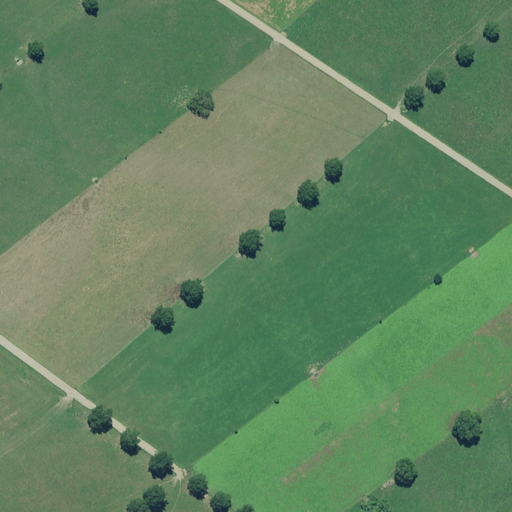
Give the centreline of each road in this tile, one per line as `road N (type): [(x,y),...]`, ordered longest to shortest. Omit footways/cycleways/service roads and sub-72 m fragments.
road 1 (track): [(511,193),(222,0)]
road 2 (track): [(176,477),(0,345)]
